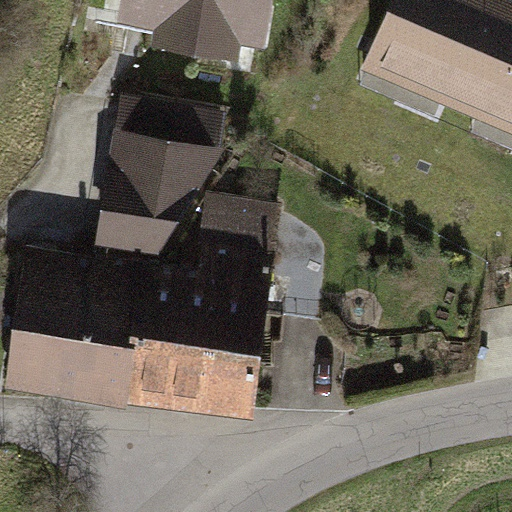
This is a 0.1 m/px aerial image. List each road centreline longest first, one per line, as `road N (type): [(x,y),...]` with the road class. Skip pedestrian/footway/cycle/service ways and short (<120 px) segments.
road 1 (residential): [(248,482),(364,429),(511,397)]
road 2 (residential): [(0,427),(86,432),(248,482)]
road 3 (unknown): [(85,136),(0,230)]
